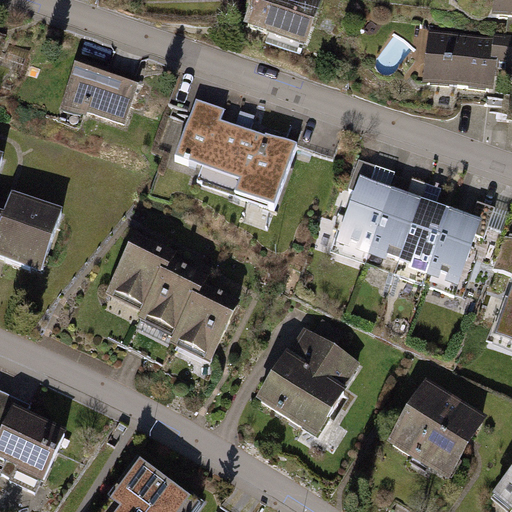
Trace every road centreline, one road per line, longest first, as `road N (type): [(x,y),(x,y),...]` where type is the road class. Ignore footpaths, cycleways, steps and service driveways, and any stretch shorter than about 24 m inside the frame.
road 1 (residential): [(29,0),(511,167)]
road 2 (residential): [(320,511),(84,378),(0,344)]
